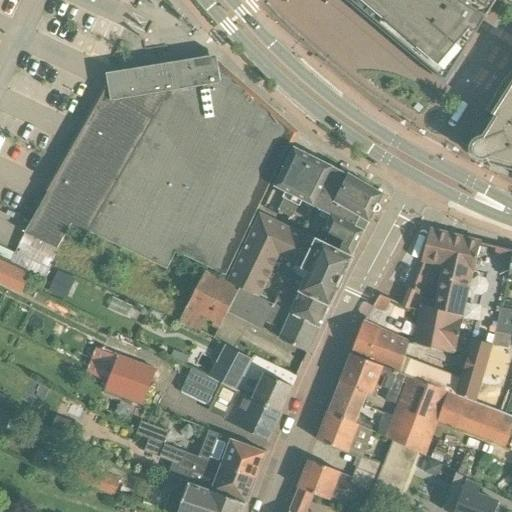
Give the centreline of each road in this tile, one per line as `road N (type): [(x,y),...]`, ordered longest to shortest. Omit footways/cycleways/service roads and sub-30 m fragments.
road 1 (tertiary): [(271,511),(358,293),(420,180)]
road 2 (secondary): [(204,0),(308,106),(420,180)]
road 3 (secondary): [(430,162),(331,100),(228,0)]
